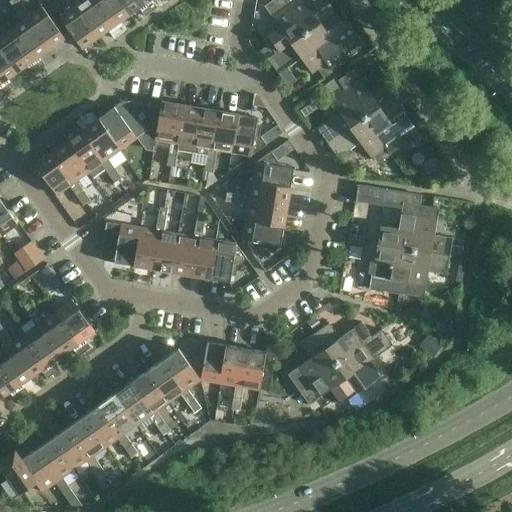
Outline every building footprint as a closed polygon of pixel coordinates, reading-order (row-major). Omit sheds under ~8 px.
[(15,11),(22,6),(17,0),(10,0),(8,2),(15,11)] [(94,0),(83,0),(79,3),(76,0),(65,0),(72,8),(75,6),(98,37),(107,30),(113,39),(120,35),(94,0)] [(94,0),(120,35),(126,30),(120,21),(129,15),(118,0),(94,0)] [(118,0),(129,15),(138,8),(145,17),(151,12),(142,0),(118,0)] [(142,0),(151,12),(157,8),(151,0),(142,0)] [(261,50),(267,59),(274,54),(305,33),(281,0),(272,0),(263,6),(279,29),(264,39),(268,45),(261,50)] [(335,12),(326,0),(281,0),(305,33),(335,12)] [(328,0),(335,10),(345,4),(343,0),(328,0)] [(15,11),(22,21),(25,18),(48,50),(64,38),(42,7),(29,16),(22,6),(15,11)] [(75,6),(72,8),(59,17),(81,48),(98,37),(75,6)] [(305,33),(331,70),(364,46),(348,23),(344,25),(335,12),(305,33)] [(22,21),(10,30),(38,70),(44,65),(38,56),(48,50),(25,18),(22,21)] [(10,30),(0,36),(0,48),(16,72),(26,65),(32,74),(38,70),(10,30)] [(330,70),(331,70),(305,33),(274,54),(267,59),(287,87),(296,81),(287,68),(300,58),(311,73),(317,69),(323,79),(332,73),(330,70)] [(16,72),(0,49),(0,82),(7,92),(13,88),(7,79),(16,72)] [(364,117),(401,91),(396,83),(389,89),(383,81),(368,92),(353,69),(337,80),(342,87),(343,87),(364,117)] [(327,143),(364,117),(343,87),(342,87),(328,98),(338,113),(316,128),(327,143)] [(413,124),(400,105),(407,100),(401,91),(364,117),(390,155),(405,144),(398,134),(413,124)] [(122,101),(97,119),(119,150),(147,130),(156,131),(160,108),(122,101)] [(180,105),(160,102),(160,108),(156,131),(153,147),(168,150),(168,154),(176,155),(177,151),(178,144),(174,143),(180,105)] [(192,153),(199,108),(180,105),(174,143),(178,144),(177,151),(192,153)] [(218,111),(199,108),(192,153),(206,156),(205,160),(214,162),(216,150),(212,149),(218,111)] [(237,115),(218,111),(212,149),(216,150),(231,153),(237,115)] [(237,115),(231,153),(250,156),(266,145),(259,135),(254,134),(257,118),(237,115)] [(364,117),(327,143),(337,158),(359,143),(370,158),(372,157),(377,164),(390,155),(364,117)] [(97,119),(81,130),(103,161),(107,159),(119,150),(97,119)] [(81,130),(66,141),(88,173),(88,172),(92,178),(104,170),(106,174),(114,168),(107,159),(103,161),(81,130)] [(66,141),(50,152),(72,184),(76,181),(88,173),(66,141)] [(50,152),(33,164),(54,193),(56,195),(59,193),(68,186),(75,196),(83,191),(76,181),(72,184),(50,152)] [(251,182),(289,189),(293,169),(276,166),(277,161),(270,152),(255,162),(251,182)] [(168,154),(165,166),(174,167),(176,155),(168,154)] [(436,164),(444,177),(451,173),(444,159),(436,164)] [(214,162),(205,160),(203,172),(212,174),(214,162)] [(114,168),(106,174),(114,184),(121,178),(114,168)] [(286,208),(289,193),(289,189),(251,182),(249,197),(237,195),(236,204),(247,206),(248,201),(286,208)] [(405,295),(412,250),(420,205),(419,205),(420,196),(370,187),(369,194),(370,200),(378,200),(380,201),(401,206),(397,229),(379,226),(373,262),(369,289),(405,295)] [(90,201),(83,191),(75,196),(82,206),(90,201)] [(236,204),(237,195),(225,193),(224,202),(236,204)] [(194,225),(203,227),(205,215),(204,215),(201,214),(203,198),(200,197),(197,214),(196,213),(194,225)] [(0,200),(0,234),(0,235),(17,223),(0,200)] [(248,201),(247,206),(245,220),(283,227),(286,208),(248,201)] [(412,250),(449,256),(452,238),(434,235),(438,208),(420,205),(412,250)] [(156,219),(165,221),(167,209),(158,207),(156,219)] [(178,235),(163,232),(165,221),(156,219),(154,231),(159,231),(152,269),(171,273),(178,235)] [(283,227),(245,220),(242,240),(253,255),(262,248),(263,244),(280,247),(283,227)] [(134,266),(140,228),(106,223),(100,256),(103,261),(134,266)] [(216,241),(201,239),(203,227),(194,225),(192,237),(197,238),(190,276),(209,279),(216,241)] [(134,266),(152,269),(159,231),(154,231),(140,228),(134,266)] [(171,273),(190,276),(197,238),(192,237),(178,235),(171,273)] [(25,271),(44,258),(31,240),(13,254),(18,260),(25,271)] [(216,241),(209,279),(229,282),(232,266),(237,266),(246,260),(235,244),(216,241)] [(449,256),(412,250),(405,295),(423,298),(427,271),(446,274),(449,256)] [(18,260),(6,268),(14,279),(25,271),(18,260)] [(46,265),(39,270),(46,280),(53,275),(46,265)] [(35,273),(31,276),(36,283),(40,280),(35,273)] [(94,332),(93,330),(72,300),(55,312),(84,352),(90,348),(84,339),(94,332)] [(29,316),(36,311),(29,301),(22,306),(29,316)] [(36,326),(24,334),(53,374),(59,370),(53,361),(62,355),(39,323),(43,321),(36,311),(29,316),(36,326)] [(39,323),(62,355),(71,348),(78,357),(84,352),(55,312),(43,321),(39,323)] [(313,333),(335,363),(372,337),(371,336),(361,322),(339,338),(328,323),(313,333)] [(335,363),(356,393),(371,383),(380,376),(370,361),(392,345),(381,329),(371,336),(372,337),(335,363)] [(0,341),(5,348),(0,351),(0,366),(21,397),(28,392),(21,384),(31,377),(8,345),(12,343),(5,333),(0,336),(0,341)] [(335,363),(313,333),(299,344),(309,359),(287,375),(298,390),(335,363)] [(8,345),(31,377),(40,370),(46,379),(53,374),(24,334),(12,343),(8,345)] [(427,336),(419,347),(432,358),(441,347),(427,336)] [(200,380),(220,383),(226,345),(206,342),(203,359),(198,358),(189,365),(200,380)] [(220,383),(234,386),(232,397),(241,399),(243,387),(239,386),(245,348),(226,345),(220,383)] [(161,360),(184,391),(187,389),(200,380),(189,365),(177,348),(161,360)] [(245,348),(239,386),(243,387),(258,390),(265,352),(245,348)] [(168,402),(180,394),(187,404),(194,398),(187,389),(184,391),(161,360),(145,371),(168,402)] [(356,393),(335,363),(298,390),(308,405),(330,389),(341,404),(356,393)] [(0,366),(0,398),(9,392),(15,401),(21,397),(0,366)] [(145,371),(130,382),(152,414),(156,411),(168,402),(145,371)] [(155,426),(163,421),(156,411),(152,414),(130,382),(114,394),(136,425),(141,431),(153,422),(155,426)] [(365,405),(380,394),(374,385),(359,396),(365,405)] [(114,394),(98,405),(120,436),(124,434),(136,425),(114,394)] [(241,399),(232,397),(230,409),(239,411),(241,399)] [(194,413),(201,408),(194,398),(187,404),(194,413)] [(105,447),(117,439),(123,448),(131,443),(124,434),(120,436),(98,405),(82,416),(105,447)] [(105,447),(82,416),(67,427),(89,458),(93,456),(105,447)] [(163,421),(155,426),(162,436),(170,430),(163,421)] [(67,427),(51,438),(73,469),(85,461),(92,471),(99,465),(93,456),(89,458),(67,427)] [(61,478),(73,469),(51,438),(35,449),(58,480),(61,478)] [(138,453),(131,443),(123,448),(130,458),(138,453)] [(35,449),(21,460),(20,460),(36,483),(35,483),(41,492),(54,483),(60,491),(67,486),(61,478),(58,480),(35,449)] [(36,483),(20,460),(21,460),(15,451),(0,461),(0,467),(19,494),(35,483),(36,483)] [(99,465),(92,471),(99,480),(106,475),(99,465)] [(67,486),(60,491),(66,500),(74,495),(67,486)] [(74,495),(66,500),(71,506),(82,506),(74,495)]
